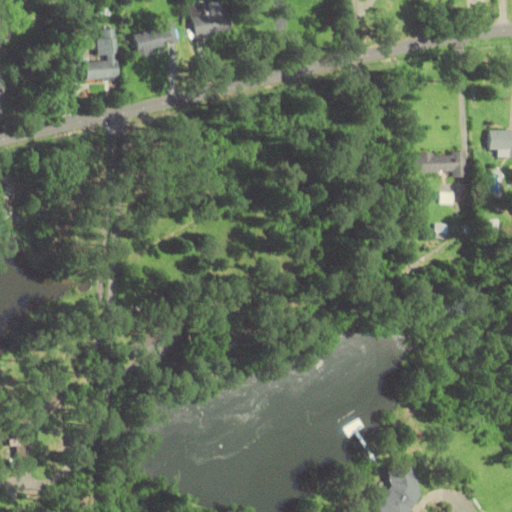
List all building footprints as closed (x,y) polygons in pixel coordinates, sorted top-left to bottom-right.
[(190,6),(195,37),(231,31),(226,1),(190,6)] [(0,48),(24,49),(24,22),(0,22),(0,48)] [(131,34),(137,55),(178,43),(172,22),(131,34)] [(98,60),(84,61),(85,80),(119,78),(116,28),(104,28),(104,38),(97,38),(98,60)] [(489,150),(497,150),(497,157),(511,156),(511,129),(489,130),(489,150)] [(406,153),(406,171),(454,171),(454,153),(406,153)] [(171,322),(128,339),(137,362),(180,345),(171,322)] [(427,474),(402,460),(373,509),(378,511),(414,511),(407,508),(427,474)]
